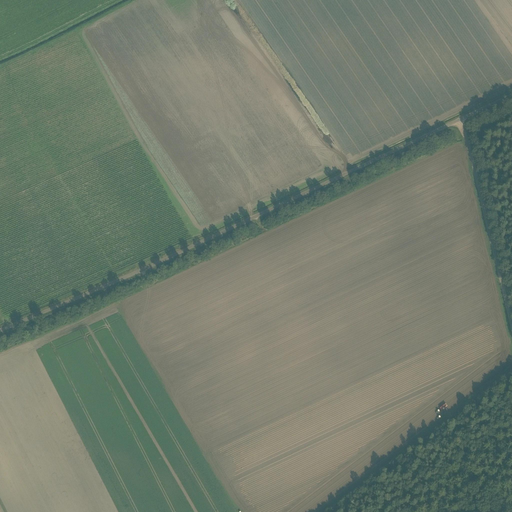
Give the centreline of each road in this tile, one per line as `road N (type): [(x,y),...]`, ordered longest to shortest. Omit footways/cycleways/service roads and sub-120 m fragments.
road 1 (unclassified): [(0,330),(511,95)]
road 2 (track): [(324,511),(511,370)]
road 3 (track): [(511,324),(463,119)]
